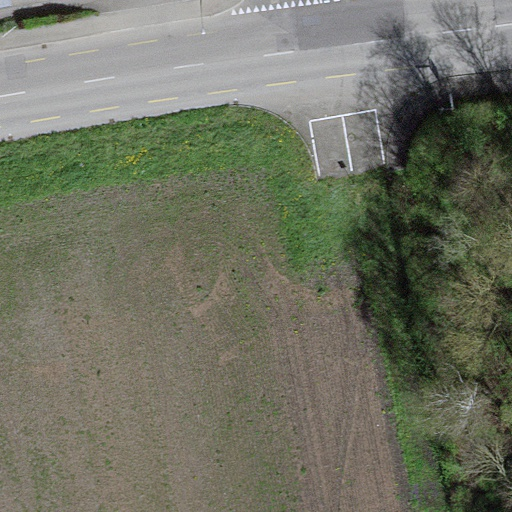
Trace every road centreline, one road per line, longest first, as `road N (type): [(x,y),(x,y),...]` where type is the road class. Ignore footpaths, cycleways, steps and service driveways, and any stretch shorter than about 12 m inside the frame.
road 1 (residential): [(0,97),(327,44)]
road 2 (residential): [(327,44),(511,22)]
